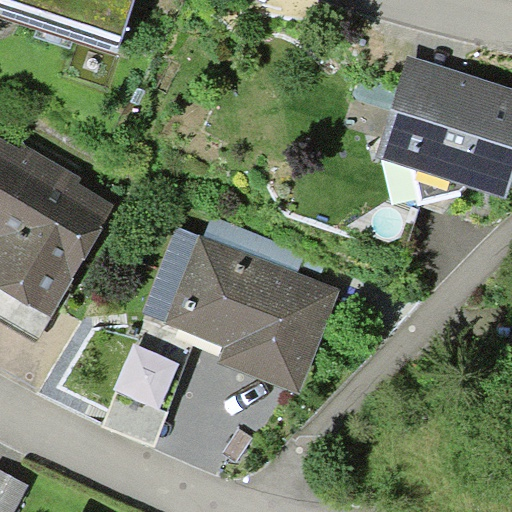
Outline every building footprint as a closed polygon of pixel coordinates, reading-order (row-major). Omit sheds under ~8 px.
[(0,0),(0,5),(121,44),(135,0),(0,0)] [(511,87),(408,54),(375,155),(409,166),(419,204),(461,196),(473,185),(507,196),(511,181),(511,87)] [(22,148),(0,135),(0,283),(52,313),(116,202),(81,182),(84,176),(25,142),(22,148)] [(342,288),(201,232),(165,321),(225,344),(219,361),(300,393),(342,288)] [(0,467),(0,511),(14,511),(30,484),(0,467)]
